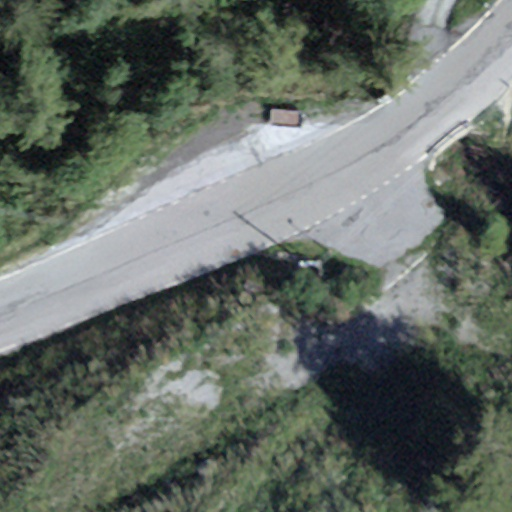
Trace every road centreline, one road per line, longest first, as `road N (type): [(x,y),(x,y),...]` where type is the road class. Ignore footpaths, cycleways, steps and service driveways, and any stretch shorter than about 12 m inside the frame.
road 1 (track): [(224,511),(429,291),(375,150)]
road 2 (unclassified): [(0,315),(309,186),(375,150)]
road 3 (unclassified): [(511,43),(472,82),(375,150)]
